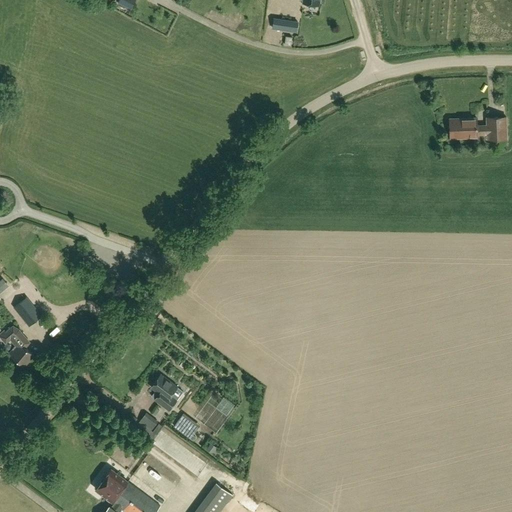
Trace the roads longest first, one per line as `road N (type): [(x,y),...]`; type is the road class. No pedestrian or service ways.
road 1 (unclassified): [(0,461),(249,159),(302,113),(377,75)]
road 2 (unclassified): [(377,75),(433,62),(511,61)]
